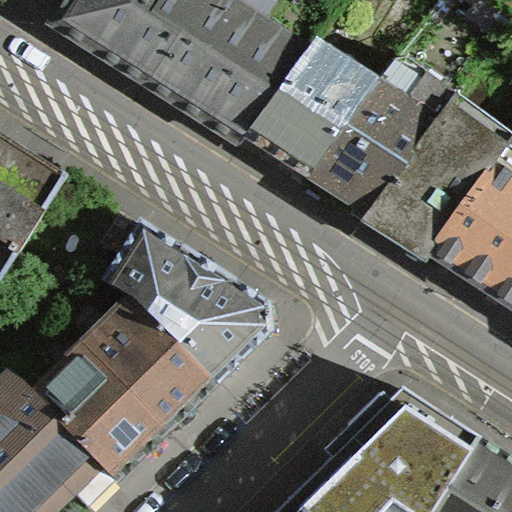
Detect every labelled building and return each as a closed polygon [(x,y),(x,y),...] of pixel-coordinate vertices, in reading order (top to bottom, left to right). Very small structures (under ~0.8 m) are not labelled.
[(247,134),(249,135),(310,52),(228,0),(67,0),(52,24),(120,67),(241,144),(247,134)] [(297,167),(309,174),(377,83),(316,44),(310,52),(249,135),(295,165),(297,167)] [(451,104),(457,95),(407,58),(395,63),(393,61),(377,83),(309,174),(324,184),(370,213),(451,104)] [(509,146),(451,104),(370,213),(364,222),(383,235),(425,261),(431,253),(509,146)] [(0,132),(0,278),(30,232),(66,175),(0,132)] [(511,304),(511,142),(509,146),(431,253),(457,269),(511,304)] [(66,175),(30,232),(85,267),(121,210),(66,175)] [(106,280),(133,295),(218,381),(237,362),(270,329),(268,304),(233,282),(181,249),(142,224),(106,280)] [(184,414),(218,381),(133,295),(83,344),(168,430),(184,414)] [(40,351),(58,369),(33,393),(101,462),(118,479),(133,465),(168,430),(83,344),(66,326),(40,351)] [(0,384),(0,511),(49,511),(101,462),(33,393),(22,381),(11,374),(0,384)] [(431,511),(479,438),(403,389),(301,489),(277,511),(381,511),(382,511),(431,511)] [(479,438),(431,511),(511,511),(511,458),(503,453),(479,438)]
